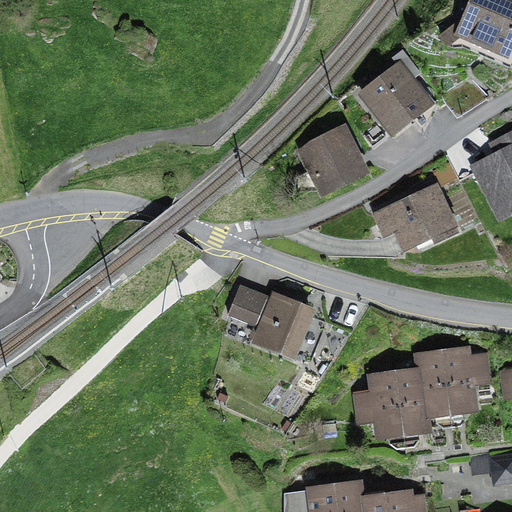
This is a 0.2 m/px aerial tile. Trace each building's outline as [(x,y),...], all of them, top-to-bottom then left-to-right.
[(511,0),(475,0),(460,35),(506,56),(511,40),(511,0)] [(365,98),(393,132),(429,104),(401,69),(365,98)] [(325,191),(362,173),(343,135),(306,153),(325,191)] [(511,138),(496,146),(502,158),(478,170),(501,215),(511,209),(511,138)] [(407,246),(445,234),(431,191),(394,203),(407,246)] [(257,343),(293,357),(311,313),(275,299),(273,303),(242,291),(232,316),(263,328),(257,343)] [(467,353),(444,356),(452,415),(476,412),(472,385),(484,383),(481,358),(468,359),(467,353)] [(452,415),(444,356),(419,359),(421,373),(427,419),(452,415)] [(396,376),(403,435),(429,432),(427,419),(421,373),(396,376)] [(403,435),(396,376),(371,380),(373,396),(361,397),(364,420),(376,419),(379,439),(403,435)] [(511,452),(491,457),(496,484),(511,480),(511,452)] [(336,490),(338,511),(364,511),(363,500),(362,487),(336,490)] [(304,511),(301,490),(284,493),(287,511),(304,511)] [(338,511),(336,490),(311,493),(313,511),(338,511)] [(410,494),(389,497),(390,511),(423,511),(422,500),(411,502),(410,494)] [(390,511),(389,497),(363,500),(364,511),(390,511)]
